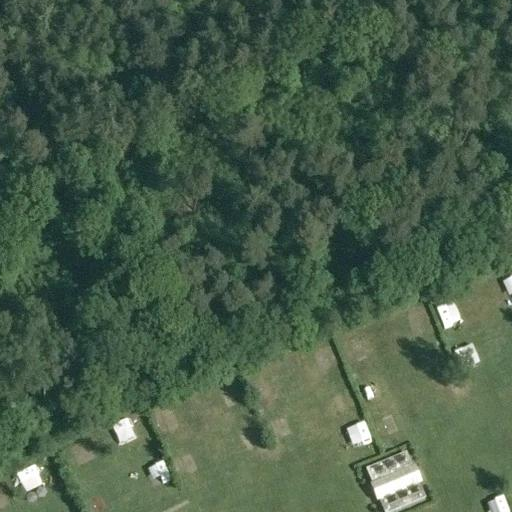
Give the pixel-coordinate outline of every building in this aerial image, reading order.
[(337,349),(319,356),(329,380),(347,372),(337,349)] [(174,418),(162,422),(169,447),(180,443),(174,418)] [(128,453),(147,443),(136,423),(118,433),(128,453)] [(282,423),(272,428),(280,447),(291,442),(282,423)] [(372,427),(354,433),(360,453),(378,447),(372,427)] [(256,455),(271,447),(263,431),(248,439),(256,455)] [(406,454),(365,471),(371,486),(369,487),(376,504),(378,503),(382,511),(398,511),(425,500),(419,486),(421,485),(414,468),(412,469),(406,454)] [(200,482),(200,464),(184,464),(184,483),(200,482)] [(22,483),(30,497),(49,486),(42,472),(22,483)] [(8,492),(0,495),(0,511),(12,511),(16,510),(8,492)]
